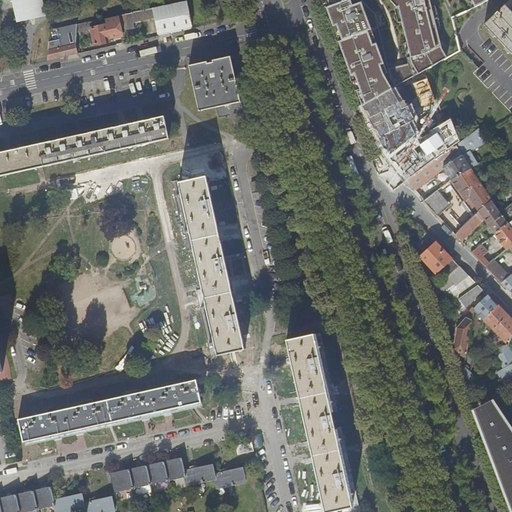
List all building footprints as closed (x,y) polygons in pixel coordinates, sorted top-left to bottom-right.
[(41,0),(13,0),(18,22),(45,15),(41,0)] [(391,0),(395,3),(409,56),(386,62),(372,7),(364,0),(323,0),(327,12),(329,20),(363,107),(396,88),(408,81),(414,77),(426,70),(448,57),(442,47),(429,0),(391,0)] [(156,17),(160,36),(192,29),(190,18),(186,1),(154,8),(126,14),(125,27),(125,29),(134,27),(134,21),(156,17)] [(484,24),(511,52),(511,11),(505,4),(484,24)] [(121,28),(125,27),(126,14),(118,16),(118,18),(107,20),(108,24),(98,27),(96,20),(89,22),(87,23),(85,23),(78,24),(77,32),(88,30),(88,29),(92,28),(95,45),(106,42),(106,39),(122,35),(121,28)] [(76,44),(77,32),(78,24),(51,30),(48,61),(65,57),(78,54),(76,44)] [(0,57),(0,66),(1,71),(10,69),(7,56),(0,57)] [(237,104),(228,59),(186,68),(196,113),(237,104)] [(396,88),(363,107),(366,112),(383,142),(429,116),(423,106),(437,98),(426,70),(414,77),(408,81),(396,88)] [(446,134),(456,130),(447,106),(441,110),(439,118),(446,134)] [(164,116),(46,143),(47,166),(169,139),(164,116)] [(431,119),(429,116),(383,142),(386,146),(431,119)] [(470,150),(486,140),(483,134),(479,128),(460,141),(456,144),(462,155),(470,150)] [(46,143),(0,152),(0,176),(47,166),(46,143)] [(462,155),(456,144),(407,179),(415,189),(445,169),(452,180),(471,168),(462,155)] [(478,163),(470,150),(462,155),(471,168),(478,163)] [(492,200),(471,168),(452,180),(466,200),(470,197),(479,211),(492,200)] [(179,182),(218,355),(245,349),(207,176),(179,182)] [(437,190),(424,200),(436,214),(449,203),(437,190)] [(511,204),(501,213),(492,200),(479,211),(462,227),(456,235),(461,241),(485,219),(496,234),(509,224),(511,221),(511,204)] [(496,234),(498,238),(507,250),(510,248),(511,246),(511,227),(509,224),(496,234)] [(490,244),(498,238),(496,234),(487,241),(490,244)] [(432,269),(436,274),(440,269),(452,259),(436,242),(420,257),(430,267),(428,269),(430,271),(432,269)] [(479,259),(483,256),(489,252),(483,245),(472,252),(479,259)] [(483,256),(479,259),(485,266),(486,265),(490,263),(483,256)] [(440,269),(448,277),(459,266),(452,259),(440,269)] [(493,260),(503,270),(510,277),(511,275),(511,271),(507,266),(504,268),(495,259),(493,260)] [(503,270),(493,260),(490,263),(486,265),(496,275),(503,270)] [(438,286),(454,303),(459,299),(478,285),(459,266),(448,277),(443,281),(438,286)] [(503,270),(496,275),(495,276),(502,283),(510,277),(503,270)] [(511,275),(510,277),(502,283),(508,289),(511,293),(511,275)] [(460,307),(462,309),(464,308),(465,308),(482,289),(478,285),(459,299),(463,304),(460,307)] [(474,310),(483,319),(497,305),(488,295),(474,307),(474,310)] [(483,320),(492,329),(507,315),(497,305),(483,319),(483,320)] [(493,330),(507,345),(508,343),(511,334),(511,319),(507,315),(492,329),(493,330)] [(456,353),(466,359),(472,322),(467,319),(461,326),(464,328),(455,342),(460,346),(456,353)] [(0,380),(12,378),(0,325),(0,380)] [(287,340),(324,511),(325,511),(352,506),(315,334),(287,340)] [(497,372),(503,381),(504,380),(511,375),(511,351),(508,343),(507,345),(499,347),(502,352),(496,357),(503,368),(497,372)] [(196,380),(41,414),(20,419),(20,418),(18,419),(24,442),(25,442),(25,441),(33,440),(120,420),(121,420),(201,402),(201,403),(202,403),(197,379),(196,379),(196,380)] [(511,432),(499,413),(481,422),(486,436),(511,504),(511,432)] [(238,454),(254,451),(252,442),(236,445),(238,454)] [(182,458),(181,458),(111,473),(115,492),(166,481),(185,477),(187,486),(215,480),(217,489),(246,482),(242,467),(214,473),(212,464),(185,470),(182,458)] [(84,503),(82,493),(76,495),(54,499),(51,486),(0,497),(0,511),(23,511),(55,505),(56,511),(70,511),(76,511),(85,509),(85,511),(113,511),(115,511),(112,496),(84,503)]
